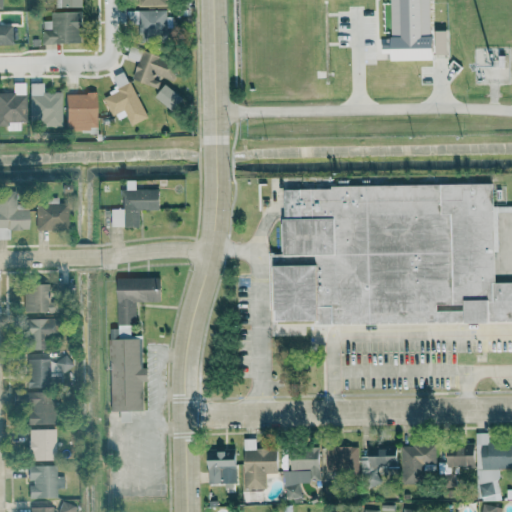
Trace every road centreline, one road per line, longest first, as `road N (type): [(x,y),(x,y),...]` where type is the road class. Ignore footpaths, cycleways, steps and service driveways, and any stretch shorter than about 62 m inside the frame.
road 1 (residential): [(186,511),(183,370),(213,231),(209,0)]
road 2 (residential): [(511,405),(184,415)]
road 3 (residential): [(0,259),(210,249)]
road 4 (residential): [(27,64),(107,58),(110,0)]
